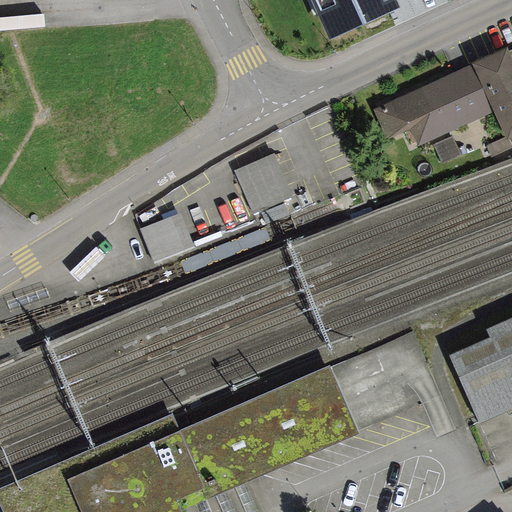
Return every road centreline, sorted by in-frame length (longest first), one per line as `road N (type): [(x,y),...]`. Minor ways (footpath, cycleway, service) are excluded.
road 1 (tertiary): [(268,110),(0,277)]
road 2 (tertiary): [(511,0),(268,110)]
road 3 (residential): [(268,110),(217,0)]
